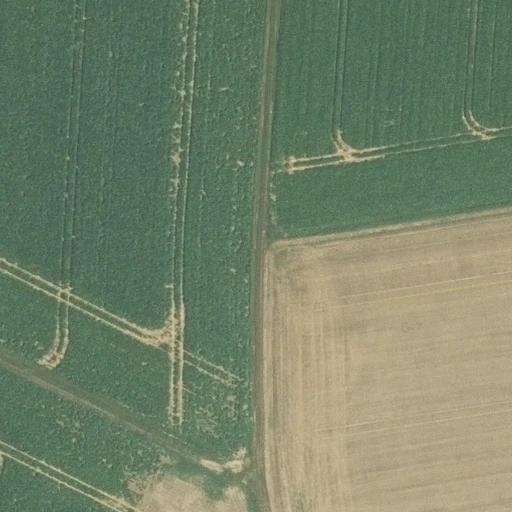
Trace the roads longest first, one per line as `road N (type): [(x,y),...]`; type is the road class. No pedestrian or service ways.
road 1 (track): [(276,0),(257,355),(266,511)]
road 2 (track): [(261,483),(0,352)]
road 3 (track): [(261,234),(511,198)]
